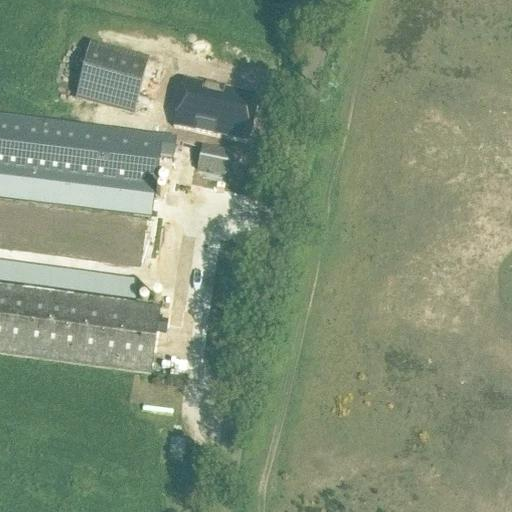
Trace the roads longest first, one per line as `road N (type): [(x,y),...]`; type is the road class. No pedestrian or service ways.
road 1 (track): [(260,511),(374,0)]
road 2 (tertiary): [(220,511),(328,0)]
